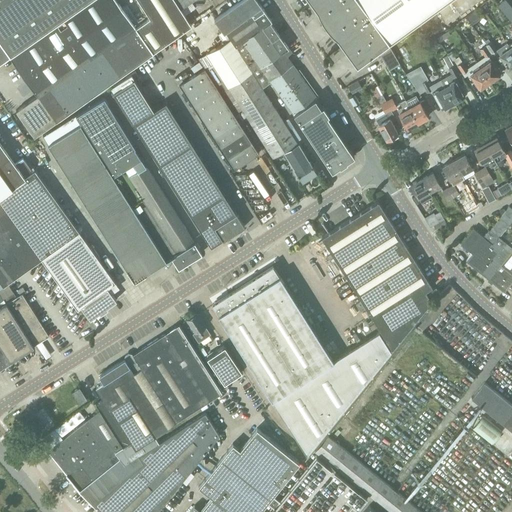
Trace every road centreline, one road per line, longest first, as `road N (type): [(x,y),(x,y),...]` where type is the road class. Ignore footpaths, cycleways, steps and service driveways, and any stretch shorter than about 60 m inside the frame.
road 1 (unclassified): [(0,410),(382,168)]
road 2 (unknown): [(161,79),(314,296)]
road 3 (unclassified): [(511,328),(452,274),(382,168)]
road 4 (unclassified): [(382,168),(278,0)]
road 5 (residential): [(382,168),(511,93)]
